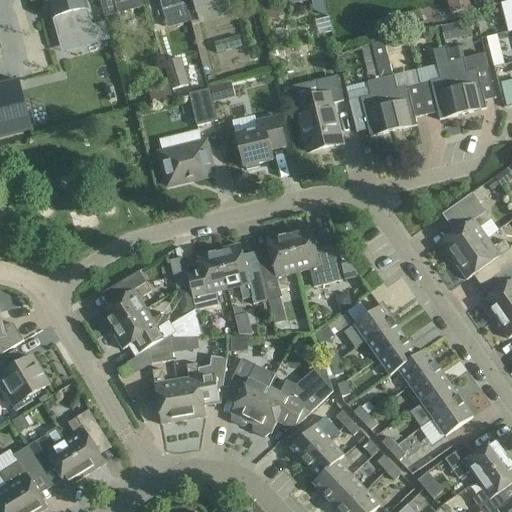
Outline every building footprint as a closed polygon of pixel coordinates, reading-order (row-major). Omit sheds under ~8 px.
[(84,0),(46,0),(52,20),(54,20),(63,53),(108,41),(104,24),(92,28),(87,11),(88,11),(84,0)] [(113,0),(118,15),(144,8),(141,0),(113,0)] [(183,0),(160,0),(164,12),(185,6),(183,0)] [(191,0),(195,15),(229,7),(227,0),(191,0)] [(323,0),(282,0),(293,5),(311,1),(313,12),(320,16),(326,18),(328,18),(323,0)] [(468,0),(445,0),(450,15),(471,10),(468,0)] [(489,0),(472,0),(475,9),(491,5),(489,0)] [(420,11),(406,15),(409,27),(423,23),(420,11)] [(468,22),(441,28),(444,42),(471,35),(468,22)] [(394,49),(407,46),(404,35),(392,37),(394,49)] [(493,67),(504,64),(496,36),(485,39),(493,67)] [(372,45),(393,131),(417,126),(415,118),(426,115),(418,84),(397,89),(394,75),(392,76),(384,42),(372,45)] [(367,82),(370,96),(349,101),(356,132),(368,129),(370,137),(393,131),(372,45),(361,48),(369,82),(367,82)] [(447,51),(463,114),(486,109),(484,101),(496,98),(488,67),(467,72),(463,58),(461,48),(447,51)] [(463,114),(447,51),(446,51),(446,49),(433,52),(440,79),(418,84),(426,115),(438,112),(439,120),(463,114)] [(180,59),(164,65),(172,90),(189,85),(180,59)] [(337,76),(316,81),(294,86),(310,152),(340,144),(330,104),(344,101),(337,76)] [(0,83),(0,137),(34,129),(22,78),(0,83)] [(214,104),(235,99),(231,84),(210,89),(214,104)] [(197,126),(217,121),(210,89),(189,94),(197,126)] [(245,167),(246,170),(259,167),(259,164),(273,160),(270,150),(285,146),(278,116),(256,121),(258,129),(236,135),(244,167),(245,167)] [(168,186),(213,175),(206,142),(160,153),(168,186)] [(511,180),(511,177),(506,170),(495,179),(500,186),(502,188),(511,180)] [(500,186),(495,179),(486,185),(491,192),(500,186)] [(454,263),(462,257),(488,239),(480,228),(491,220),(485,212),(472,194),(451,210),(450,210),(462,227),(455,233),(440,243),(450,257),(454,263)] [(287,232),(297,274),(309,271),(312,284),(321,282),(322,287),(341,283),(333,251),(317,255),(310,227),(287,232)] [(259,268),(267,301),(282,297),(280,291),(288,289),(285,276),(297,274),(287,232),(265,238),(272,265),(259,268)] [(488,239),(454,263),(466,280),(488,265),(496,277),(511,265),(511,246),(510,248),(505,240),(494,248),(488,239)] [(218,250),(227,289),(239,287),(242,299),(251,297),(253,304),(267,301),(259,268),(247,271),(240,244),(218,250)] [(195,311),(209,308),(219,305),(216,292),(227,289),(218,250),(196,255),(199,269),(186,273),(195,311)] [(173,275),(186,272),(183,259),(170,263),(173,275)] [(347,287),(362,282),(363,282),(350,264),(342,266),(347,287)] [(511,265),(496,277),(503,287),(482,302),(496,321),(511,309),(511,265)] [(112,331),(147,310),(140,298),(151,292),(139,272),(116,286),(122,297),(99,311),(112,331)] [(365,342),(366,343),(394,323),(381,306),(354,325),(343,333),(354,349),(365,342)] [(511,309),(496,321),(508,339),(511,336),(511,309)] [(152,319),(147,310),(112,331),(123,350),(132,344),(140,356),(148,351),(153,347),(169,338),(202,338),(200,328),(199,328),(195,312),(172,326),(164,312),(152,319)] [(239,338),(250,337),(246,319),(235,322),(239,338)] [(366,343),(377,359),(405,339),(394,323),(366,343)] [(0,354),(23,341),(13,324),(0,327),(0,325),(0,354)] [(200,328),(202,338),(210,338),(207,326),(200,328)] [(335,337),(328,328),(315,337),(321,346),(335,337)] [(153,347),(148,351),(151,366),(173,362),(169,338),(153,347)] [(231,352),(248,352),(247,338),(231,339),(231,352)] [(377,359),(388,376),(425,350),(417,356),(405,339),(377,359)] [(22,362),(15,350),(0,358),(0,383),(17,412),(33,403),(29,396),(49,384),(32,356),(22,362)] [(411,385),(437,367),(425,350),(388,376),(389,378),(401,371),(411,385)] [(324,367),(339,362),(335,351),(321,356),(324,367)] [(222,387),(226,361),(211,358),(210,367),(198,370),(197,363),(187,365),(189,378),(177,380),(183,421),(206,417),(204,406),(220,403),(217,388),(222,387)] [(252,424),(270,387),(258,381),(264,370),(242,359),(232,380),(244,386),(230,414),(231,414),(231,422),(244,428),(249,423),(252,424)] [(339,362),(324,367),(328,378),(343,373),(339,362)] [(422,402),(449,383),(437,367),(411,385),(412,386),(422,402)] [(183,421),(177,380),(165,382),(162,369),(152,371),(154,384),(161,424),(183,421)] [(333,394),(326,376),(308,392),(295,385),(286,381),(280,392),(270,387),(252,424),(253,425),(252,433),(264,439),(270,434),(271,434),(277,423),(293,431),(305,408),(313,412),(333,394)] [(342,398),(352,395),(348,382),(338,385),(342,398)] [(422,402),(433,419),(460,400),(449,383),(422,402)] [(445,436),(473,418),(460,400),(433,419),(445,436)] [(360,407),(354,413),(362,423),(369,417),(360,407)] [(75,434),(64,441),(85,476),(105,464),(91,440),(103,433),(89,410),(68,423),(75,434)] [(342,412),(335,419),(343,428),(350,421),(342,412)] [(369,417),(362,423),(370,432),(377,426),(369,417)] [(350,421),(343,428),(353,437),(359,430),(350,421)] [(329,441),(315,425),(290,448),(305,464),(329,441)] [(26,448),(41,472),(52,465),(66,487),(85,476),(64,441),(57,429),(26,448)] [(388,437),(381,444),(390,453),(397,446),(388,437)] [(467,444),(445,460),(458,479),(469,471),(477,482),(510,459),(497,439),(475,454),(467,444)] [(312,483),(313,484),(343,455),(330,441),(329,441),(305,464),(318,478),(312,483)] [(370,442),(363,449),(372,458),(379,451),(370,442)] [(397,446),(390,453),(399,462),(406,456),(397,446)] [(41,472),(26,448),(14,456),(18,462),(0,473),(0,474),(6,485),(22,511),(41,511),(48,508),(30,479),(41,472)] [(313,484),(327,499),(351,476),(338,461),(344,456),(343,455),(313,484)] [(385,472),(392,466),(384,457),(377,463),(385,472)] [(497,511),(509,503),(501,492),(511,484),(511,461),(510,459),(477,482),(483,491),(472,499),(481,511),(497,511)] [(392,466),(385,472),(394,482),(401,476),(392,466)] [(327,499),(339,511),(342,511),(365,491),(351,476),(327,499)] [(0,511),(22,511),(6,485),(0,488),(0,511)] [(373,511),(380,506),(365,491),(342,511),(373,511)] [(511,511),(511,500),(509,503),(497,511),(511,511)]
